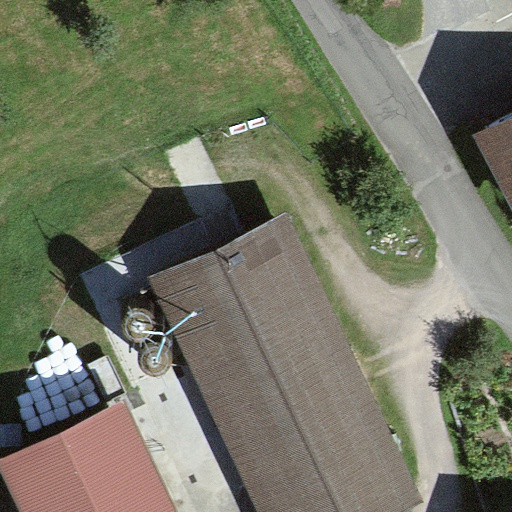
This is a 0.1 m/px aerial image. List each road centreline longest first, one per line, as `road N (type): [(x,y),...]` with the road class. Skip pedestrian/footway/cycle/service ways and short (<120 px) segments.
road 1 (residential): [(323,0),(511,295)]
road 2 (track): [(385,97),(479,45),(511,43)]
